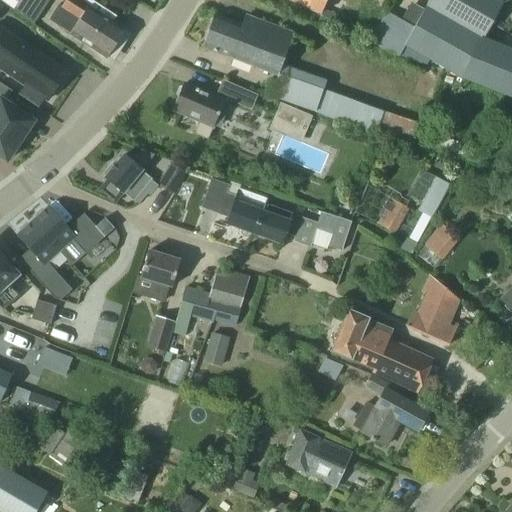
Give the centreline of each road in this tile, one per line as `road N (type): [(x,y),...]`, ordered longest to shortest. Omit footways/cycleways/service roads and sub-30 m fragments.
road 1 (residential): [(329,290),(130,218),(67,188),(48,167)]
road 2 (residential): [(48,167),(147,60),(186,0)]
road 3 (residential): [(424,511),(511,412)]
